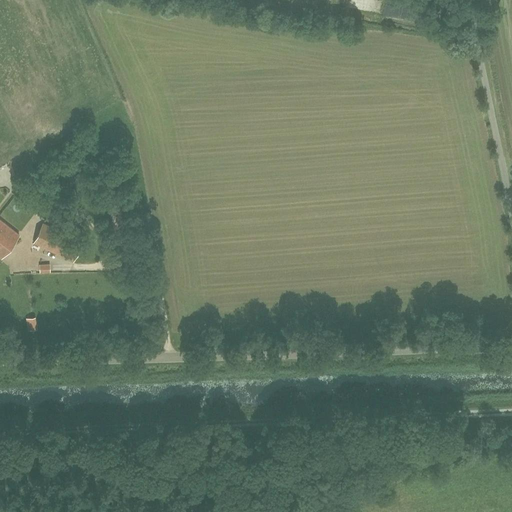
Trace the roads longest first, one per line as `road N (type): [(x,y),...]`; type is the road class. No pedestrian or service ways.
road 1 (unclassified): [(0,362),(511,345)]
road 2 (unclassified): [(511,189),(472,0)]
road 3 (track): [(61,431),(119,460),(92,511)]
